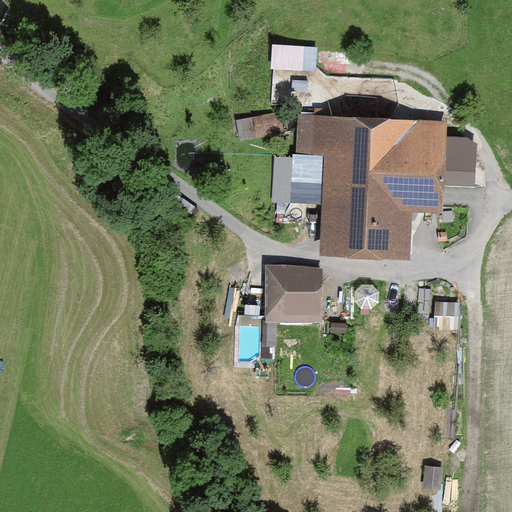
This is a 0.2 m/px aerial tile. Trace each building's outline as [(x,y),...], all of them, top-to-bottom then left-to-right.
[(273,47),(272,74),(317,75),(318,48),(273,47)] [(277,115),(236,124),(241,147),(282,138),(277,115)] [(447,125),(300,118),(298,161),(322,162),(320,211),(318,257),(410,262),(412,215),(443,217),(447,125)] [(320,211),(322,162),(298,161),(277,160),(274,208),(320,211)] [(320,269),(265,268),(265,328),(320,328),(320,269)]
